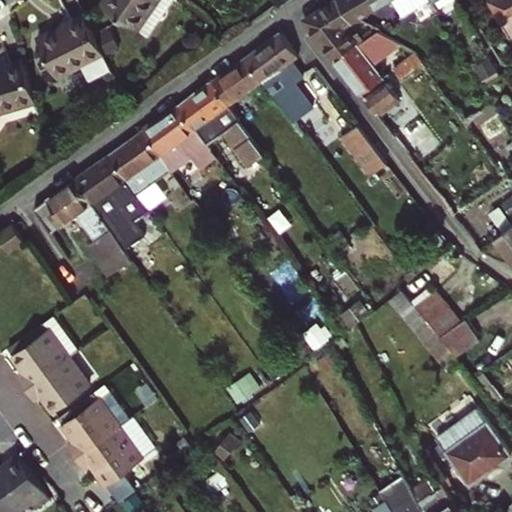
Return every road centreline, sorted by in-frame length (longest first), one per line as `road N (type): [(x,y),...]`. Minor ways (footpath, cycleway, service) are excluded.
road 1 (residential): [(280,11),(511,283)]
road 2 (residential): [(0,212),(280,11)]
